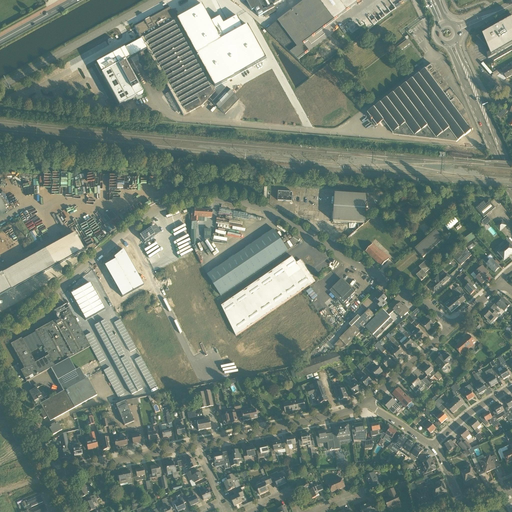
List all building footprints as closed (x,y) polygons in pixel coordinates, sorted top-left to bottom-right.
[(259,17),(264,14),(275,8),(273,6),(283,0),(246,0),(245,0),(245,1),(246,0),(252,11),(254,10),(259,17)] [(308,40),(334,21),(333,20),(360,0),(306,0),(266,30),(297,60),(308,51),(306,48),(307,46),(306,45),(304,43),(308,40)] [(145,22),(135,27),(183,116),(201,106),(215,91),(193,51),(196,50),(190,39),(187,40),(170,8),(150,19),(149,19),(144,22),(145,22)] [(486,44),(485,44),(487,59),(488,59),(511,45),(511,18),(480,36),(489,43),(486,45),(486,44)] [(101,75),(119,106),(142,93),(125,61),(101,75)] [(506,78),(511,75),(511,62),(510,63),(511,67),(503,72),(506,78)] [(432,65),(413,79),(367,113),(371,118),(370,119),(374,125),(376,124),(377,126),(383,121),(394,135),(457,142),(465,136),(471,131),(472,132),(472,131),(472,130),(473,130),(463,107),(432,65)] [(212,102),(222,112),(225,115),(239,100),(226,87),(212,102)] [(499,120),(508,111),(505,108),(496,116),(499,120)] [(292,192),(278,192),(278,201),(292,201),(292,192)] [(335,194),(333,217),(333,222),(364,224),(366,196),(335,194)] [(476,209),(484,218),(495,208),(489,202),(486,205),(484,202),(476,209)] [(191,222),(197,222),(198,222),(204,222),(204,217),(212,218),(212,210),(194,209),(194,216),(191,216),(191,222)] [(482,222),(483,223),(482,223),(485,226),(489,222),(491,220),(488,217),(482,222)] [(496,226),(500,231),(506,226),(502,221),(496,226)] [(81,226),(0,269),(0,292),(91,244),(81,226)] [(151,227),(141,235),(146,242),(157,233),(151,227)] [(207,275),(221,295),(288,250),(274,229),(207,275)] [(436,231),(418,246),(415,249),(423,258),(444,240),(436,231)] [(511,255),(511,254),(511,253),(511,244),(508,240),(503,243),(506,246),(505,247),(505,248),(503,249),(502,250),(498,253),(499,254),(498,255),(500,257),(501,256),(504,260),(508,257),(509,256),(508,256),(511,255)] [(465,245),(465,246),(465,247),(466,246),(469,250),(474,246),(471,241),(465,245)] [(373,244),(366,252),(381,266),(387,261),(379,253),(380,251),(373,244)] [(464,247),(461,250),(453,257),(460,265),(471,255),(464,247)] [(104,266),(122,298),(143,286),(125,254),(123,250),(113,258),(115,260),(104,266)] [(296,263),(292,257),(221,306),(236,336),(315,281),(300,260),(296,263)] [(500,267),(491,259),(489,261),(485,258),(482,261),(494,273),(500,267)] [(431,268),(428,265),(425,261),(419,267),(422,270),(416,276),(421,282),(422,280),(423,281),(424,280),(423,280),(427,276),(425,273),(431,268)] [(482,285),(487,280),(483,276),(488,272),(482,266),(474,273),(478,277),(476,279),(482,285)] [(441,278),(438,275),(431,281),(434,284),(430,288),(434,292),(450,278),(446,273),(441,278)] [(467,283),(463,287),(471,295),(474,292),(474,291),(475,290),(472,287),(475,285),(467,276),(464,279),(464,281),(467,283)] [(339,304),(341,303),(342,304),(355,292),(351,289),(350,290),(340,280),(330,291),(328,293),(336,301),(339,304)] [(90,283),(70,294),(85,320),(105,310),(90,283)] [(456,295),(458,297),(461,295),(456,289),(457,288),(455,286),(453,283),(448,287),(451,290),(456,296),(456,295)] [(461,295),(458,297),(455,299),(461,305),(466,301),(462,297),(465,294),(459,286),(457,288),(455,286),(457,288),(456,289),(461,295)] [(147,288),(113,307),(122,322),(155,304),(156,301),(150,294),(147,288)] [(212,289),(174,307),(183,324),(221,306),(212,289)] [(373,301),(381,309),(387,304),(384,301),(387,299),(381,293),(373,301)] [(461,305),(455,299),(452,302),(451,300),(445,305),(451,313),(461,305)] [(504,312),(507,309),(510,312),(511,309),(511,306),(510,305),(509,305),(510,304),(507,301),(507,302),(502,299),(497,305),(495,303),(490,309),(491,309),(496,314),(496,315),(498,317),(499,317),(500,315),(501,315),(504,312)] [(10,345),(20,362),(16,364),(26,382),(51,368),(69,358),(90,346),(85,337),(67,304),(52,312),(56,319),(35,331),(36,333),(22,340),(21,339),(10,345)] [(155,304),(122,322),(130,337),(164,319),(164,316),(158,309),(155,304)] [(401,319),(410,311),(405,306),(403,307),(400,304),(393,310),(401,319)] [(496,314),(491,309),(488,312),(486,310),(481,315),(487,321),(493,314),(497,318),(498,317),(496,315),(496,314)] [(369,310),(360,318),(358,316),(349,325),(351,327),(339,339),(340,340),(346,346),(355,337),(365,328),(376,317),(369,310)] [(368,330),(369,332),(376,339),(393,321),(390,318),(391,318),(383,310),(376,317),(365,328),(367,330),(368,330)] [(423,320),(425,322),(422,325),(427,331),(433,326),(433,325),(436,322),(429,314),(423,320)] [(411,324),(412,323),(414,321),(412,319),(409,315),(406,318),(411,324)] [(119,317),(112,321),(128,350),(135,346),(119,317)] [(164,319),(130,337),(139,353),(172,334),(173,332),(167,324),(164,319)] [(105,320),(94,326),(132,394),(142,389),(125,357),(122,358),(121,356),(124,354),(105,320)] [(418,330),(416,328),(415,327),(412,329),(415,332),(412,335),(417,340),(423,335),(418,329),(418,330)] [(91,333),(85,337),(90,346),(99,363),(105,360),(91,333)] [(461,355),(466,351),(476,343),(469,335),(455,347),(461,355)] [(395,350),(392,353),(397,359),(403,353),(398,348),(400,346),(396,342),(396,341),(391,337),(389,339),(394,345),(391,347),(395,350)] [(408,339),(407,339),(405,337),(400,342),(407,350),(413,344),(408,339)] [(378,343),(374,346),(376,348),(377,348),(382,353),(385,351),(378,343)] [(297,379),(344,362),(340,350),(293,367),(297,379)] [(139,354),(133,358),(149,387),(155,383),(139,354)] [(442,370),(443,371),(445,371),(447,370),(447,368),(446,366),(448,364),(452,360),(447,354),(443,358),(441,356),(435,361),(438,364),(437,365),(442,370)] [(179,355),(149,371),(154,382),(184,365),(179,355)] [(375,360),(371,355),(368,357),(372,362),(366,368),(370,373),(372,372),(377,377),(382,372),(373,362),(375,360)] [(390,366),(389,365),(392,363),(387,357),(387,358),(385,355),(383,357),(385,359),(382,363),(387,368),(388,369),(390,366)] [(501,367),(501,368),(498,370),(495,372),(498,378),(501,376),(503,380),(510,376),(506,369),(509,368),(501,356),(498,358),(500,362),(501,367)] [(51,368),(63,391),(69,387),(85,379),(79,368),(75,371),(69,358),(51,368)] [(184,365),(154,382),(159,389),(173,381),(176,386),(191,378),(184,365)] [(423,371),(430,379),(433,376),(434,375),(439,381),(443,377),(438,372),(436,374),(429,366),(423,371)] [(110,368),(103,371),(118,397),(124,394),(110,368)] [(485,378),(487,381),(491,387),(498,383),(494,377),(497,376),(498,378),(495,372),(493,368),(490,370),(490,371),(488,373),(489,375),(485,378)] [(364,378),(361,381),(366,387),(367,386),(367,387),(370,385),(369,384),(372,382),(366,376),(363,373),(361,375),(364,378)] [(426,385),(429,388),(432,385),(429,382),(426,379),(425,378),(422,381),(422,380),(422,381),(420,382),(416,377),(411,382),(410,383),(413,386),(411,387),(410,387),(410,388),(416,394),(415,393),(419,390),(419,391),(423,387),(423,386),(425,384),(426,385)] [(40,404),(43,408),(39,410),(44,419),(47,417),(50,421),(75,408),(97,395),(87,378),(85,379),(69,387),(63,391),(50,399),(41,404),(40,404)] [(354,395),(360,391),(358,387),(360,385),(361,386),(354,379),(350,381),(352,385),(349,386),(354,395)] [(482,384),(480,381),(474,385),(477,391),(479,394),(480,394),(481,395),(483,393),(483,392),(486,390),(482,384)] [(311,389),(307,390),(308,394),(310,393),(312,399),(316,398),(318,404),(328,400),(321,382),(310,386),(311,389)] [(38,399),(41,404),(50,399),(48,395),(43,398),(42,395),(41,396),(36,388),(39,387),(37,383),(31,387),(33,390),(29,392),(31,395),(31,396),(34,402),(38,399)] [(465,388),(466,390),(468,393),(465,395),(468,401),(474,397),(471,392),(473,390),(470,385),(465,388)] [(348,398),(344,389),(341,390),(340,386),(333,389),(337,398),(337,396),(339,396),(341,401),(348,398)] [(202,393),(198,393),(197,394),(200,409),(213,406),(209,387),(203,388),(203,392),(202,393)] [(393,394),(393,395),(406,408),(407,407),(409,409),(414,405),(411,403),(412,402),(399,388),(393,394)] [(455,401),(453,403),(458,409),(463,405),(458,399),(457,399),(455,396),(453,398),(455,401)] [(383,404),(388,410),(392,406),(397,411),(400,408),(390,397),(383,404)] [(137,399),(125,401),(116,405),(118,410),(121,419),(124,426),(134,422),(127,405),(132,404),(133,406),(139,405),(137,399)] [(248,411),(250,420),(257,418),(256,414),(255,413),(259,412),(253,400),(250,402),(251,407),(252,407),(252,410),(248,411)] [(284,404),(285,413),(305,408),(304,400),(284,404)] [(236,404),(238,413),(238,411),(241,411),(243,422),(250,420),(248,411),(247,407),(241,409),(239,403),(236,404)] [(445,405),(447,407),(448,408),(447,408),(453,414),(458,409),(453,403),(449,406),(447,404),(445,405)] [(0,511),(0,495),(37,476),(0,404),(0,511)] [(227,410),(230,424),(237,423),(235,412),(238,411),(238,413),(236,404),(233,404),(234,409),(227,410)] [(511,421),(511,418),(507,410),(506,408),(503,410),(500,405),(494,409),(497,415),(500,413),(503,412),(510,423),(511,421)] [(217,408),(218,413),(218,415),(221,415),(223,426),(230,424),(227,410),(221,411),(220,407),(217,408)] [(436,418),(441,424),(447,419),(442,413),(439,410),(437,412),(440,415),(436,418)] [(196,418),(195,411),(191,412),(187,412),(188,419),(192,418),(196,418)] [(495,416),(491,418),(488,412),(482,416),(483,416),(479,418),(486,426),(488,424),(487,421),(489,420),(491,423),(493,421),(496,426),(499,424),(495,416)] [(85,418),(87,426),(94,424),(92,416),(91,416),(91,414),(85,415),(86,418),(85,418)] [(203,416),(201,417),(196,418),(198,431),(211,429),(209,419),(204,420),(203,416)] [(418,417),(416,419),(413,423),(415,426),(421,420),(418,417)] [(427,419),(421,424),(430,434),(436,429),(427,419)] [(175,424),(176,428),(177,435),(185,434),(183,426),(182,421),(182,420),(178,421),(179,423),(175,424)] [(483,438),(478,433),(480,432),(477,428),(480,426),(475,420),(469,425),(477,434),(475,436),(479,441),(483,438)] [(49,428),(53,435),(62,430),(57,422),(50,426),(51,427),(49,428)] [(380,430),(379,423),(371,425),(373,436),(377,435),(376,431),(380,430)] [(161,426),(162,431),(161,431),(162,438),(171,436),(169,426),(169,424),(168,424),(161,426)] [(355,426),(356,432),(354,432),(355,439),(365,437),(365,441),(367,430),(366,430),(366,431),(363,431),(362,424),(355,426)] [(346,436),(346,438),(346,439),(347,440),(349,440),(351,439),(351,441),(350,432),(349,432),(349,433),(348,426),(349,426),(349,425),(342,427),(342,428),(339,429),(339,427),(335,428),(335,429),(336,433),(332,434),(333,440),(334,450),(335,450),(339,449),(337,438),(346,436)] [(149,441),(157,439),(154,427),(151,428),(152,433),(147,434),(149,441)] [(390,429),(386,435),(382,433),(376,444),(380,446),(383,441),(385,442),(386,440),(387,441),(390,442),(392,439),(393,439),(396,433),(390,429)] [(472,437),(470,435),(464,429),(458,434),(464,440),(466,438),(468,440),(472,437)] [(318,432),(319,436),(316,437),(318,448),(318,444),(327,442),(328,451),(334,450),(333,440),(332,434),(326,435),(325,431),(318,432)] [(86,442),(85,443),(86,446),(87,447),(88,450),(97,448),(93,432),(89,434),(91,441),(86,442)] [(127,433),(129,440),(132,439),(133,444),(141,442),(139,434),(133,435),(133,432),(127,433)] [(59,436),(61,446),(61,447),(68,445),(66,433),(59,436)] [(123,438),(120,439),(122,448),(124,448),(124,446),(127,445),(126,440),(129,440),(127,433),(122,434),(123,438)] [(98,436),(98,439),(100,446),(102,445),(103,450),(106,450),(109,450),(109,449),(110,449),(108,438),(104,439),(104,434),(98,436)] [(300,446),(308,445),(308,448),(310,447),(310,449),(311,449),(312,456),(312,458),(316,458),(315,448),(314,441),(311,441),(309,434),(301,435),(302,439),(298,440),(300,446)] [(76,444),(77,449),(73,449),(74,456),(82,455),(80,448),(80,446),(83,445),(82,443),(80,435),(76,435),(78,443),(76,444)] [(110,436),(110,437),(111,443),(114,443),(115,448),(119,447),(119,449),(122,448),(120,439),(117,439),(116,435),(110,436)] [(400,436),(390,445),(401,453),(402,452),(407,444),(405,443),(407,440),(406,440),(407,439),(405,437),(404,438),(400,436)] [(294,437),(286,438),(288,446),(292,445),(293,450),(297,449),(295,444),(296,444),(294,437)] [(456,441),(455,439),(445,445),(449,452),(455,448),(452,444),(456,441)] [(373,444),(372,440),(366,441),(365,449),(372,448),(373,444)] [(278,454),(286,452),(285,447),(284,444),(281,444),(280,441),(272,443),(274,449),(271,450),(273,461),(274,466),(275,466),(275,463),(277,463),(276,460),(277,460),(276,455),(278,455),(278,454)] [(409,441),(407,444),(402,452),(407,455),(406,456),(409,459),(409,458),(413,452),(410,451),(414,445),(412,443),(410,441),(409,442),(409,441)] [(466,441),(463,444),(468,450),(470,449),(472,448),(466,441)] [(463,444),(461,442),(458,444),(464,452),(468,450),(463,444)] [(269,453),(267,444),(259,445),(260,450),(257,451),(258,458),(264,457),(263,454),(269,453)] [(69,452),(68,446),(68,445),(61,447),(61,446),(58,446),(60,459),(67,458),(66,453),(69,452)] [(511,449),(510,445),(506,447),(501,449),(500,449),(499,450),(498,451),(498,452),(499,453),(502,461),(505,459),(507,464),(511,461),(511,449)] [(256,457),(255,455),(253,447),(246,448),(247,454),(243,455),(244,457),(245,460),(245,462),(252,460),(252,458),(256,457)] [(417,447),(413,452),(409,458),(414,462),(417,460),(424,457),(425,457),(424,453),(423,454),(422,454),(421,453),(422,451),(422,452),(423,450),(420,448),(420,449),(417,447)] [(239,465),(238,462),(245,460),(244,457),(241,457),(239,450),(233,451),(233,455),(229,456),(231,467),(239,465)] [(218,454),(214,455),(215,462),(214,462),(216,467),(224,465),(225,469),(230,468),(228,457),(223,458),(222,453),(218,454)] [(490,456),(484,459),(490,471),(493,470),(493,468),(500,465),(495,455),(490,457),(490,456)] [(425,460),(424,457),(417,460),(419,465),(422,465),(423,468),(433,464),(431,460),(432,460),(431,457),(425,460)] [(189,469),(191,468),(193,467),(197,466),(194,459),(189,461),(187,458),(182,461),(185,468),(187,466),(189,469)] [(490,471),(484,459),(479,461),(480,462),(477,463),(474,464),(477,470),(479,474),(486,472),(487,473),(490,471)] [(180,478),(180,474),(178,467),(178,466),(173,467),(173,462),(166,464),(167,468),(165,468),(166,473),(172,472),(173,479),(175,480),(177,479),(180,478)] [(433,465),(433,464),(423,468),(425,471),(423,473),(425,478),(429,476),(432,475),(430,472),(435,470),(434,467),(435,467),(434,464),(433,465)] [(463,467),(465,471),(461,473),(465,482),(475,478),(471,470),(472,469),(470,464),(463,467)] [(150,467),(152,475),(149,475),(150,479),(156,477),(156,478),(161,477),(160,469),(158,469),(157,466),(150,467)] [(135,470),(137,477),(134,477),(135,482),(145,479),(144,475),(143,469),(135,470)] [(131,482),(131,479),(130,478),(131,478),(129,471),(122,473),(122,476),(118,477),(120,485),(131,482)] [(194,475),(192,471),(186,474),(189,481),(193,480),(194,483),(202,479),(200,473),(194,475)] [(268,477),(270,484),(275,482),(277,487),(286,483),(284,479),(286,478),(284,474),(278,477),(277,473),(268,477)] [(374,473),(365,477),(371,490),(379,486),(374,473)] [(236,480),(233,474),(231,475),(227,477),(229,481),(224,483),(228,492),(232,490),(232,489),(235,488),(232,482),(236,480)] [(270,484),(268,477),(261,480),(262,484),(257,486),(259,490),(258,490),(260,495),(269,491),(266,486),(270,484)] [(332,493),(345,487),(341,478),(328,484),(332,493)] [(444,494),(447,493),(444,486),(445,485),(442,480),(440,481),(435,483),(436,485),(440,495),(444,493),(444,494)] [(86,482),(80,485),(82,488),(78,489),(79,492),(78,493),(80,498),(85,496),(84,496),(88,495),(85,489),(89,487),(86,482)] [(202,488),(201,489),(199,484),(195,486),(194,486),(197,493),(200,492),(203,501),(211,498),(207,490),(204,492),(202,488)] [(319,495),(315,487),(311,489),(309,485),(301,488),(304,495),(309,493),(312,499),(317,497),(316,497),(319,495)] [(440,495),(436,485),(433,487),(431,485),(427,487),(430,494),(432,493),(435,498),(437,496),(438,497),(440,496),(440,495)] [(199,498),(197,493),(194,486),(192,487),(190,488),(193,493),(187,496),(186,497),(187,498),(184,499),(185,502),(188,501),(191,507),(198,503),(196,499),(199,498)] [(427,495),(430,494),(427,487),(421,489),(423,493),(420,495),(424,504),(427,503),(428,504),(430,503),(427,495)] [(231,498),(234,506),(242,503),(240,498),(244,497),(241,489),(234,493),(235,496),(231,498)] [(393,489),(388,492),(391,498),(385,501),(388,508),(400,503),(397,495),(396,496),(393,489)] [(423,505),(424,504),(420,495),(416,496),(415,493),(410,495),(412,504),(416,502),(418,507),(421,506),(421,507),(424,506),(423,505)] [(97,494),(94,496),(86,499),(88,503),(83,505),(86,511),(88,511),(95,509),(93,505),(97,503),(95,500),(96,499),(96,500),(99,499),(97,494)] [(184,499),(182,494),(176,496),(177,499),(179,503),(174,505),(177,511),(178,511),(185,509),(183,504),(186,503),(185,502),(184,499)] [(26,502),(27,506),(29,505),(30,507),(43,502),(40,496),(26,502)] [(164,505),(165,509),(162,511),(171,511),(169,507),(168,506),(171,505),(168,497),(167,498),(165,499),(164,499),(166,504),(164,505)]
